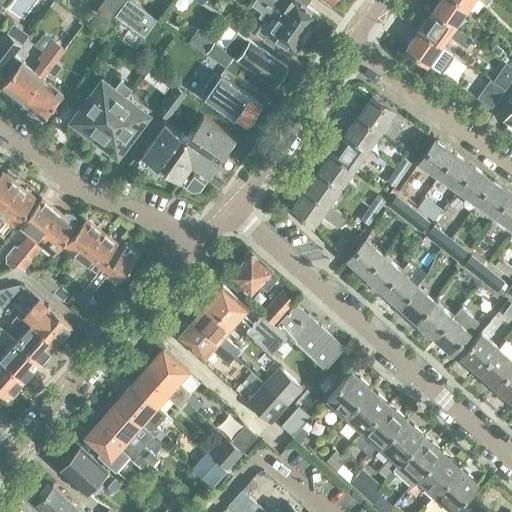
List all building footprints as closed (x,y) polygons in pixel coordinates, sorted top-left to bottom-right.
[(30,9),(34,0),(23,0),(22,4),(30,9)] [(125,0),(115,14),(144,36),(157,18),(132,0),(125,0)] [(135,0),(149,11),(157,0),(135,0)] [(307,32),(261,0),(253,0),(251,4),(262,11),(258,16),(264,19),(254,33),(282,52),(287,44),(295,50),(307,32)] [(261,0),(307,32),(320,14),(304,2),(305,0),(261,0)] [(458,0),(438,0),(432,9),(455,25),(468,7),(458,0)] [(432,9),(419,28),(441,44),(449,34),(466,46),(472,37),(455,25),(432,9)] [(441,44),(419,28),(406,47),(428,63),(441,44)] [(236,29),(225,46),(215,39),(205,52),(225,66),(233,55),(274,84),(287,65),(236,29)] [(0,39),(0,66),(3,69),(22,43),(6,31),(0,39)] [(4,84),(25,101),(44,76),(43,76),(48,71),(56,61),(56,60),(65,48),(52,37),(42,50),(45,53),(34,68),(23,60),(4,84)] [(62,65),(56,61),(48,71),(54,75),(62,65)] [(494,80),(504,88),(511,77),(511,65),(507,62),(494,80)] [(183,86),(194,94),(205,78),(194,71),(183,86)] [(205,95),(247,124),(262,102),(221,73),(205,95)] [(44,76),(25,101),(45,117),(64,93),(44,76)] [(82,130),(97,141),(128,99),(125,97),(132,88),(121,79),(114,88),(103,79),(73,118),(84,127),(82,130)] [(158,109),(168,116),(185,91),(175,84),(158,109)] [(483,88),(478,96),(491,106),(497,98),(483,88)] [(373,94),(359,114),(381,130),(382,129),(395,139),(402,128),(399,125),(405,117),(373,94)] [(128,99),(97,141),(104,146),(106,144),(118,152),(147,113),(128,99)] [(227,152),(236,138),(235,137),(235,136),(203,113),(193,129),(181,131),(165,120),(143,153),(144,153),(143,155),(157,165),(158,163),(167,169),(165,171),(179,181),(181,179),(193,187),(201,186),(209,173),(211,175),(221,161),(219,160),(225,151),(227,152)] [(359,114),(345,133),(368,149),(381,130),(359,114)] [(345,133),(332,152),(355,168),(368,149),(345,133)] [(437,173),(439,174),(455,152),(436,138),(420,161),(432,170),(428,175),(433,179),(437,173)] [(332,152),(319,171),(341,186),(355,168),(332,152)] [(439,174),(458,188),(473,165),(455,152),(439,174)] [(388,163),(395,168),(403,173),(411,162),(403,157),(400,161),(393,156),(388,163)] [(458,188),(477,201),(493,179),(473,165),(458,188)] [(403,173),(395,168),(387,180),(395,186),(403,173)] [(0,208),(19,184),(2,171),(0,173),(0,208)] [(319,171),(306,189),(328,205),(329,204),(341,186),(319,171)] [(477,201),(496,215),(511,192),(493,179),(477,201)] [(0,208),(0,221),(4,216),(16,225),(36,198),(19,184),(0,208)] [(328,205),(306,189),(292,208),(314,224),(321,215),(338,227),(345,216),(329,204),(328,205)] [(496,215),(511,225),(511,192),(496,215)] [(418,204),(434,216),(442,205),(426,193),(418,204)] [(377,194),(369,206),(376,211),(384,199),(377,194)] [(397,194),(388,205),(396,212),(405,201),(397,194)] [(17,263),(59,210),(42,197),(21,224),(30,231),(18,245),(14,244),(5,255),(6,262),(13,268),(17,263)] [(405,201),(396,212),(405,218),(413,207),(405,201)] [(376,211),(369,206),(361,218),(358,216),(353,222),(363,229),(376,211)] [(422,214),(413,207),(405,218),(413,225),(422,214)] [(59,210),(17,263),(24,268),(44,242),(55,251),(76,224),(75,223),(77,220),(77,217),(75,215),(73,213),(70,212),(67,212),(65,214),(59,210)] [(422,214),(413,225),(421,231),(430,220),(422,214)] [(62,267),(69,273),(103,231),(86,217),(65,244),(74,252),(62,267)] [(434,224),(425,235),(434,241),(442,230),(434,224)] [(442,230),(434,241),(442,248),(451,237),(442,230)] [(88,263),(97,270),(119,243),(103,231),(69,273),(76,278),(88,263)] [(333,245),(339,250),(349,239),(343,234),(333,245)] [(442,248),(450,254),(459,243),(451,237),(442,248)] [(348,258),(365,273),(383,253),(367,238),(348,258)] [(119,243),(97,270),(89,281),(75,300),(81,305),(96,286),(97,287),(109,272),(118,280),(130,265),(141,252),(127,241),(123,246),(119,243)] [(467,250),(459,243),(450,254),(458,261),(467,250)] [(279,275),(251,250),(231,273),(251,291),(265,276),(272,283),(279,275)] [(365,273),(382,289),(401,268),(383,253),(365,273)] [(463,264),(471,271),(480,260),(471,253),(463,264)] [(480,260),(471,271),(479,278),(488,267),(480,260)] [(38,279),(46,268),(45,267),(28,271),(38,279)] [(488,267),(479,278),(487,284),(496,273),(488,267)] [(46,268),(38,279),(52,292),(59,284),(61,281),(46,268)] [(382,289),(400,305),(418,284),(401,268),(382,289)] [(504,280),(496,273),(487,284),(496,291),(504,280)] [(0,306),(1,307),(19,287),(18,283),(0,288),(0,306)] [(59,284),(52,292),(63,300),(69,292),(59,284)] [(208,302),(232,324),(238,317),(305,377),(318,362),(276,324),(275,323),(262,311),(259,315),(223,284),(208,302)] [(400,305),(416,320),(435,299),(418,284),(400,305)] [(282,289),(262,311),(275,323),(295,301),(282,289)] [(32,322),(56,344),(72,326),(48,304),(47,304),(40,298),(24,315),(32,322)] [(416,320),(434,336),(453,316),(435,299),(416,320)] [(503,312),(511,319),(511,301),(503,312)] [(224,334),(232,324),(208,302),(193,318),(234,354),(239,348),(224,334)] [(296,302),(276,324),(318,362),(325,368),(344,346),(296,302)] [(453,316),(434,336),(452,352),(470,332),(453,316)] [(229,360),(234,354),(193,318),(180,333),(205,356),(213,347),(229,360)] [(32,322),(16,340),(40,362),(56,344),(32,322)] [(461,354),(478,370),(500,346),(482,330),(461,354)] [(16,340),(0,357),(0,358),(24,380),(40,362),(16,340)] [(163,346),(148,364),(186,398),(185,398),(193,405),(198,399),(178,381),(189,368),(163,346)] [(478,370),(496,385),(511,367),(511,356),(500,346),(478,370)] [(24,380),(0,358),(0,391),(7,398),(24,380)] [(148,364),(132,382),(157,405),(167,393),(180,404),(185,398),(186,398),(148,364)] [(279,365),(265,381),(288,402),(303,386),(279,365)] [(511,367),(496,385),(511,399),(511,367)] [(327,396),(346,412),(370,385),(352,368),(327,396)] [(254,391),(262,375),(249,369),(242,385),(254,391)] [(265,381),(248,401),(271,422),(288,402),(265,381)] [(157,405),(132,382),(117,399),(142,422),(141,423),(154,434),(155,434),(161,427),(157,424),(167,413),(157,405)] [(346,412),(363,428),(388,400),(370,385),(346,412)] [(159,456),(145,444),(154,434),(141,423),(142,422),(117,399),(101,417),(149,459),(148,460),(152,464),(159,456)] [(363,428),(381,444),(406,416),(388,400),(363,428)] [(381,444),(399,460),(424,432),(406,416),(381,444)] [(101,417),(86,435),(102,449),(97,454),(115,471),(130,455),(143,467),(148,460),(149,459),(101,417)] [(245,423),(230,439),(242,451),(257,435),(245,423)] [(292,435),(299,441),(309,431),(302,424),(292,435)] [(442,448),(424,432),(399,460),(393,467),(411,483),(417,476),(442,448)] [(210,453),(216,458),(226,468),(242,451),(230,439),(226,436),(210,453)] [(62,467),(86,490),(106,468),(81,446),(62,467)] [(417,476),(435,491),(435,492),(460,464),(442,448),(417,476)] [(327,459),(332,464),(341,454),(336,449),(327,459)] [(341,454),(332,464),(337,469),(347,458),(341,454)] [(226,468),(216,458),(200,476),(210,485),(226,468)] [(435,492),(435,491),(425,502),(435,511),(450,511),(478,480),(460,464),(435,492)] [(350,480),(368,495),(379,482),(362,467),(350,480)] [(115,491),(122,483),(115,477),(108,485),(115,491)] [(252,478),(242,488),(249,494),(258,484),(252,478)] [(379,482),(368,495),(374,501),(385,488),(379,482)] [(85,511),(53,483),(37,500),(49,511),(85,511)] [(210,496),(201,488),(193,497),(202,506),(210,496)] [(249,494),(242,488),(233,499),(239,504),(249,494)] [(176,511),(159,497),(150,507),(156,511),(176,511)] [(288,508),(285,511),(300,511),(289,501),(285,506),(288,508)]
